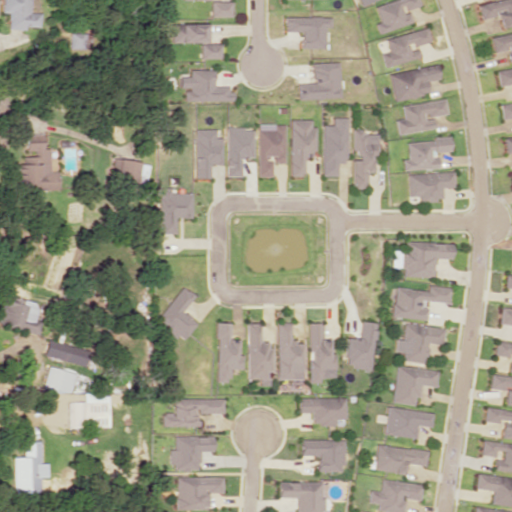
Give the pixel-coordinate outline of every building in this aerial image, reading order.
[(0,0),(0,11),(6,12),(6,27),(38,28),(38,12),(27,11),(26,0),(0,0)] [(230,1),(208,0),(208,16),(229,16),(230,1)] [(377,33),(411,22),(407,8),(418,5),(417,0),(388,0),(373,5),(378,21),(374,22),(377,33)] [(511,0),(492,0),(477,4),(481,19),(498,14),(501,27),(511,23),(511,0)] [(284,16),(283,31),(300,31),(300,48),(324,48),(324,26),(330,27),(330,16),(284,16)] [(205,41),(204,22),(167,23),(168,42),(205,41)] [(418,57),(415,44),(429,41),(426,27),(384,37),(387,51),(380,53),(383,65),(418,57)] [(508,61),(511,59),(511,30),(489,35),(493,52),(506,49),(508,61)] [(67,48),(88,48),(89,32),(67,32),(67,48)] [(198,58),(219,57),(219,42),(198,43),(198,58)] [(296,98),(339,97),(338,62),(310,63),(310,82),(295,83),(296,98)] [(438,78),(436,64),(387,72),(391,100),(427,94),(425,80),(438,78)] [(511,67),(495,69),(497,85),(511,82),(511,67)] [(230,100),(230,84),(212,84),(213,69),(187,69),(187,76),(177,75),(177,88),(182,88),(182,100),(230,100)] [(399,104),(401,118),(394,119),(396,133),(433,128),(431,115),(445,113),(443,98),(399,104)] [(511,100),(498,103),(499,117),(511,115),(511,100)] [(320,175),(335,175),(335,162),(344,162),(344,117),(330,116),(330,124),(320,124),(320,175)] [(302,156),(312,156),(312,118),(287,119),(288,175),(302,175),(302,156)] [(282,123),(255,124),(256,176),(271,176),(270,162),(283,162),(282,123)] [(251,127),(224,127),(224,175),(239,175),(240,157),(251,157),(251,127)] [(219,164),(218,128),(192,128),(193,177),(208,177),(208,164),(219,164)] [(376,133),(360,133),(360,128),(352,128),(352,159),(351,159),(350,188),(365,188),(365,171),(371,171),(371,156),(376,156),(376,133)] [(511,134),(502,136),(504,152),(511,151),(511,134)] [(437,167),(436,157),(429,157),(429,151),(449,150),(448,135),(431,136),(431,140),(404,141),(405,158),(400,158),(401,169),(437,167)] [(57,188),(56,171),(48,171),(48,147),(42,147),(41,141),(23,141),(23,163),(13,163),(13,189),(57,188)] [(146,161),(113,159),(112,184),(144,187),(146,161)] [(407,196),(416,196),(416,200),(440,199),(440,187),(452,186),(451,171),(405,173),(407,196)] [(190,192),(168,192),(168,187),(158,187),(157,232),(174,233),(174,217),(189,217),(190,192)] [(449,258),(450,242),(400,240),(399,276),(431,277),(432,257),(449,258)] [(511,274),(503,274),(503,287),(511,287),(511,274)] [(389,315),(425,319),(426,307),(418,306),(419,299),(447,302),(448,287),(426,284),(425,290),(393,286),(389,315)] [(194,321),(180,310),(192,295),(180,285),(155,317),(165,325),(162,329),(178,342),(194,321)] [(0,325),(36,332),(38,322),(33,321),(36,302),(7,296),(6,304),(0,302),(0,325)] [(511,307),(499,306),(497,323),(511,324),(511,307)] [(374,321),(359,320),(357,338),(345,336),(342,366),(369,368),(374,321)] [(228,322),(214,321),(212,381),(226,381),(226,368),(237,368),(237,338),(227,338),(228,322)] [(300,342),(289,342),(289,321),(274,321),(273,378),(299,378),(300,342)] [(243,322),(244,378),(268,377),(267,340),(259,340),(259,322),(243,322)] [(321,322),(306,322),(307,351),(307,382),(318,381),(317,377),(333,377),(332,353),(328,353),(328,338),(322,338),(321,322)] [(442,326),(402,322),(400,339),(393,338),(392,351),(400,351),(400,360),(424,363),(426,343),(440,344),(442,326)] [(511,342),(494,340),(492,354),(508,357),(506,371),(511,371),(511,342)] [(44,345),(41,354),(81,366),(85,350),(67,345),(65,351),(44,345)] [(436,370),(394,364),(389,401),(414,405),(417,384),(433,386),(436,370)] [(72,373),(46,365),(39,387),(66,395),(72,373)] [(511,405),(511,375),(489,373),(488,387),(504,389),(503,404),(511,405)] [(105,392),(81,392),(81,401),(65,401),(65,427),(106,426),(105,392)] [(343,397),(296,396),(295,412),(309,412),(309,424),(333,424),(333,418),(342,418),(343,397)] [(170,412),(159,411),(159,425),(195,425),(195,412),(220,413),(220,398),(170,397),(170,412)] [(430,412),(384,406),(381,433),(414,437),(415,425),(429,426),(430,412)] [(511,409),(484,407),(482,420),(500,422),(498,437),(511,439),(511,409)] [(211,435),(171,435),(171,448),(168,448),(168,469),(197,469),(197,451),(211,451),(211,435)] [(341,439),(299,438),(298,454),(315,454),(315,470),(341,471),(341,439)] [(511,442),(480,439),(478,454),(493,455),(494,449),(501,450),(500,460),(493,459),(492,469),(511,471),(511,442)] [(37,440),(21,441),(22,456),(11,456),(12,492),(39,491),(38,476),(45,476),(45,462),(38,462),(37,440)] [(371,469),(402,473),(403,462),(423,465),(425,450),(374,443),(371,469)] [(488,503),(511,506),(511,477),(475,472),(473,488),(489,490),(488,503)] [(205,508),(206,491),(220,492),(220,476),(174,476),(173,508),(205,508)] [(419,499),(420,483),(378,478),(377,490),(367,489),(366,501),(375,502),(374,510),(392,511),(401,511),(403,498),(419,499)] [(277,497),(293,497),(293,511),(320,511),(321,481),(277,481),(277,497)]
